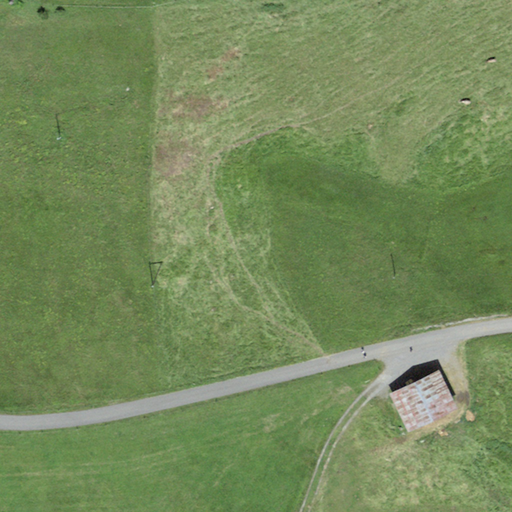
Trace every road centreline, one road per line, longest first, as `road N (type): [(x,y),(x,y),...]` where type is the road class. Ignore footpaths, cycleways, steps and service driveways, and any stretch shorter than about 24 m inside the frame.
road 1 (track): [(511,326),(70,418),(0,421)]
road 2 (track): [(401,347),(400,361),(334,435),(304,511)]
